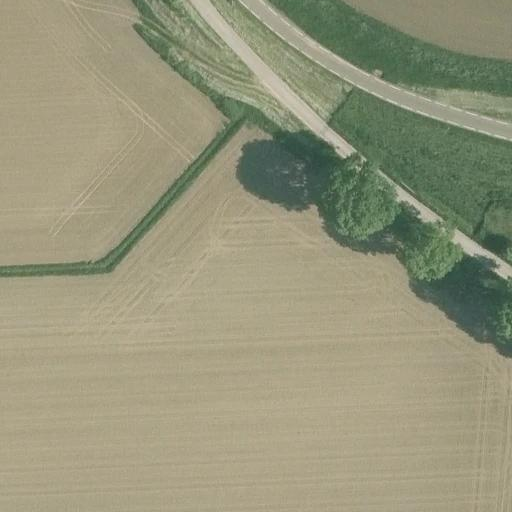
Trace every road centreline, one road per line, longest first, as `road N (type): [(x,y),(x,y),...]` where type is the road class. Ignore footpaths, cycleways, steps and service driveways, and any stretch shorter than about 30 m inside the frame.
road 1 (unclassified): [(511,275),(370,173),(297,109),(197,0)]
road 2 (unclassified): [(511,134),(366,83),(285,34),(250,0)]
